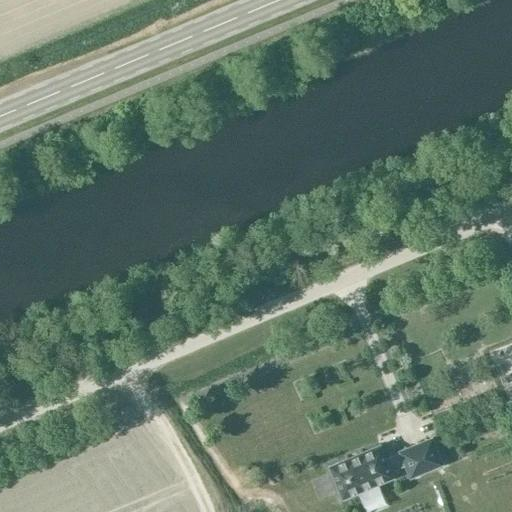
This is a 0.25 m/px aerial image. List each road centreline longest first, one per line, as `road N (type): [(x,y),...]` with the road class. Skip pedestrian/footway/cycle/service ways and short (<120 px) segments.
road 1 (unclassified): [(0,419),(511,206)]
road 2 (primary): [(0,117),(281,0)]
